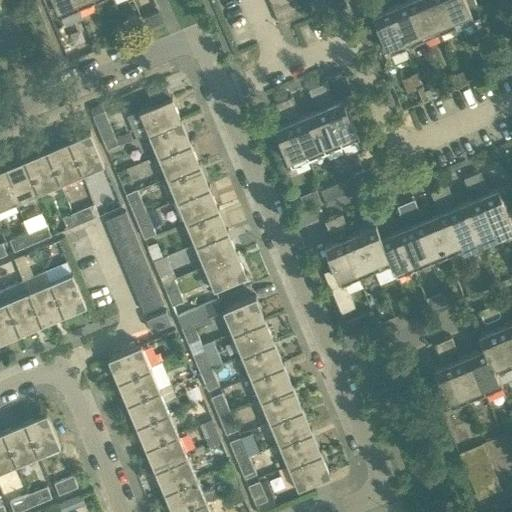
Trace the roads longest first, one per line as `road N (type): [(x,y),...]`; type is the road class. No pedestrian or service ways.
road 1 (residential): [(219,95),(386,495),(345,511)]
road 2 (residential): [(274,72),(350,44),(397,150),(511,103)]
road 3 (residential): [(0,121),(198,43),(219,95)]
road 4 (residential): [(58,368),(119,332),(130,308),(98,228)]
road 5 (residential): [(117,511),(58,368)]
